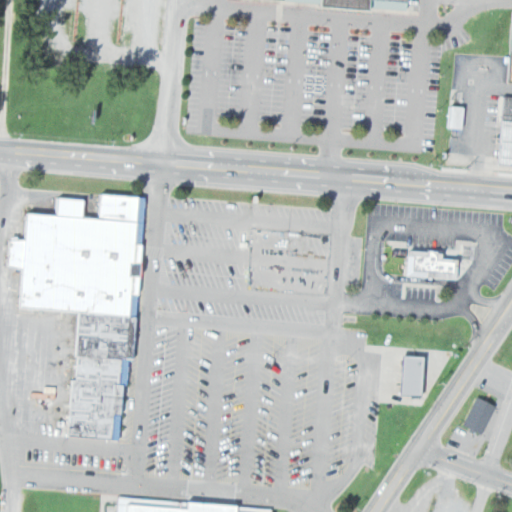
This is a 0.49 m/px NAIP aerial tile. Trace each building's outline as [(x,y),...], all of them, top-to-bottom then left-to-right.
[(112,439),(116,383),(122,384),(137,196),(92,192),(91,215),(48,211),(47,214),(18,212),(16,237),(4,236),(1,266),(13,267),(10,306),(70,311),(61,435),(112,439)] [(452,276),(452,250),(401,250),(401,276),(452,276)] [(415,355),(394,354),(392,393),(413,394),(415,355)] [(477,434),(490,405),(471,396),(458,425),(477,434)] [(267,511),(268,506),(112,497),(112,503),(99,502),(97,511),(267,511)]
